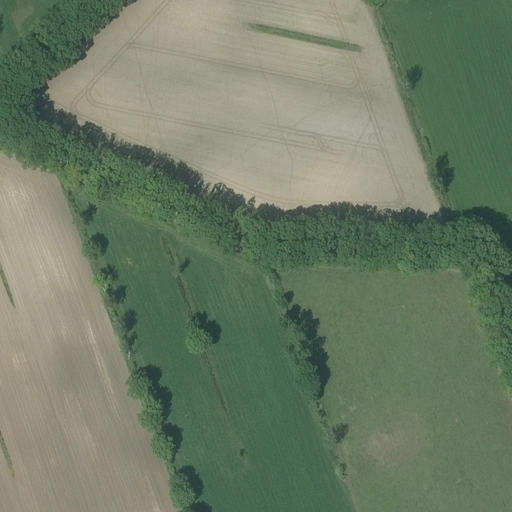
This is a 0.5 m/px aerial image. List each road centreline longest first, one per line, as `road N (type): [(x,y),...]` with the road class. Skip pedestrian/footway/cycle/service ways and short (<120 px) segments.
road 1 (track): [(0,131),(262,247),(478,256),(511,345)]
road 2 (track): [(101,0),(0,112)]
